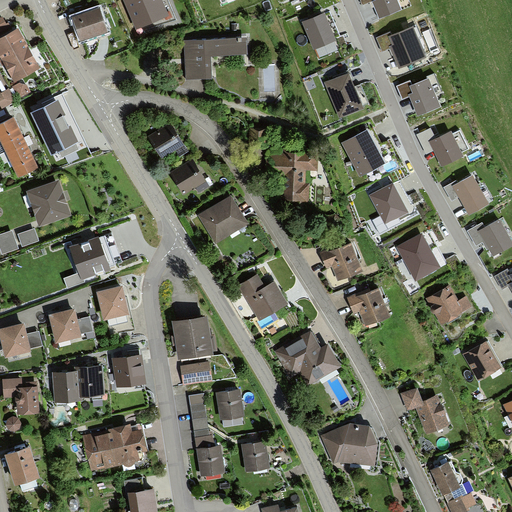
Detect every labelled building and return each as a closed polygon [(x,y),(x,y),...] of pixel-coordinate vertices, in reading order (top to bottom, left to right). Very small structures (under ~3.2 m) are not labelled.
[(125,0),(137,27),(169,14),(163,0),(125,0)] [(399,0),(360,0),(362,4),(371,0),(373,3),(378,16),(402,7),(399,0)] [(99,3),(72,13),(77,24),(81,36),(107,27),(99,3)] [(337,39),(324,10),(311,16),(302,20),(314,48),(337,39)] [(0,32),(9,27),(2,15),(0,16),(0,32)] [(428,53),(414,22),(392,31),(391,29),(376,36),(382,51),(390,47),(393,53),(399,66),(428,53)] [(40,65),(19,25),(0,35),(0,52),(2,57),(0,57),(0,59),(3,65),(6,63),(15,78),(40,65)] [(246,34),(182,38),(185,79),(210,77),(209,53),(247,51),(246,34)] [(157,52),(144,51),(144,63),(157,64),(157,52)] [(324,79),(340,115),(364,104),(348,68),(324,79)] [(441,103),(429,74),(412,81),(410,78),(396,84),(402,97),(410,94),(413,103),(418,113),(441,103)] [(26,83),(19,81),(12,85),(19,98),(31,92),(26,83)] [(0,102),(3,107),(16,100),(9,88),(2,91),(0,88),(0,102)] [(79,136),(58,94),(31,107),(52,148),(57,146),(61,155),(79,147),(75,138),(79,136)] [(38,164),(14,113),(0,119),(0,134),(2,139),(13,162),(18,174),(38,164)] [(171,121),(150,134),(162,156),(184,143),(171,121)] [(386,158),(369,126),(343,140),(360,171),(386,158)] [(454,131),(452,127),(430,139),(434,147),(443,164),(464,153),(462,149),(469,145),(460,128),(454,131)] [(389,161),(395,158),(400,168),(412,163),(399,135),(381,143),(389,161)] [(284,155),(271,154),(271,173),(284,173),(284,197),(300,198),(299,200),(310,201),(311,182),(306,182),(307,169),(317,169),(318,149),(284,148),(284,155)] [(193,157),(171,170),(184,193),(207,180),(193,157)] [(490,200),(472,171),(458,179),(457,177),(443,185),(451,199),(459,195),(469,212),(490,200)] [(71,212),(58,177),(27,187),(40,223),(57,217),(71,212)] [(410,208),(394,179),(369,193),(388,227),(401,220),(398,215),(410,208)] [(212,205),(199,213),(215,240),(248,221),(231,194),(212,205)] [(511,241),(511,236),(500,217),(485,225),(482,221),(468,229),(476,243),(484,239),(486,241),(493,253),(511,241)] [(34,226),(18,232),(23,245),(39,239),(34,226)] [(0,232),(0,247),(2,252),(18,247),(11,229),(0,232)] [(423,234),(422,231),(397,246),(416,278),(441,264),(440,261),(446,258),(438,244),(429,230),(423,234)] [(99,231),(70,242),(73,252),(71,253),(78,271),(64,276),(68,286),(84,279),(83,276),(100,270),(111,266),(110,264),(115,262),(105,233),(100,235),(99,231)] [(351,237),(321,251),(327,266),(332,264),(338,278),(364,267),(351,237)] [(511,270),(511,271),(508,267),(495,275),(503,289),(510,284),(511,286),(511,287),(511,270)] [(256,272),(239,283),(259,317),(287,301),(274,279),(264,285),(256,272)] [(122,282),(98,288),(105,316),(130,309),(122,282)] [(450,283),(426,295),(431,304),(431,306),(431,308),(433,309),(435,311),(436,313),(440,322),(472,304),(466,293),(458,297),(450,283)] [(349,297),(355,312),(359,310),(364,322),(389,312),(378,285),(366,290),(349,297)] [(74,305),(49,311),(57,340),(82,333),(82,331),(93,328),(90,314),(78,318),(74,305)] [(207,311),(173,316),(176,341),(179,356),(213,350),(207,311)] [(25,320),(0,325),(0,331),(5,355),(32,349),(32,347),(44,344),(40,328),(28,330),(25,320)] [(311,329),(276,349),(291,374),(301,368),(310,383),(342,364),(328,341),(321,345),(311,329)] [(486,338),(463,351),(478,377),(501,364),(486,338)] [(141,350),(113,356),(118,383),(146,378),(141,350)] [(209,361),(180,365),(184,385),(213,380),(209,361)] [(78,369),(54,370),(55,399),(78,398),(77,393),(102,392),(101,363),(78,364),(78,369)] [(4,378),(5,396),(16,395),(17,412),(38,411),(38,397),(37,383),(21,384),(21,377),(4,378)] [(418,385),(400,392),(406,407),(416,403),(426,430),(449,421),(438,392),(423,397),(418,385)] [(241,386),(216,389),(220,417),(223,417),(224,424),(243,422),(242,414),(245,414),(241,386)] [(204,392),(190,394),(196,446),(215,444),(214,433),(210,434),(204,392)] [(511,397),(503,402),(511,417),(511,397)] [(13,415),(8,417),(6,423),(9,428),(15,430),(20,427),(21,422),(19,417),(13,415)] [(97,431),(82,435),(92,469),(123,461),(124,462),(128,463),(133,462),(135,460),(135,458),(142,457),(143,455),(149,453),(142,425),(133,428),(131,419),(108,425),(109,429),(98,432),(97,431)] [(320,435),(333,460),(337,458),(375,464),(379,439),(369,422),(350,420),(320,435)] [(265,438),(241,442),(246,469),(270,465),(265,438)] [(17,447),(6,450),(15,482),(40,474),(30,443),(17,447)] [(215,444),(196,446),(200,474),(225,471),(221,443),(215,444)] [(449,458),(431,466),(437,480),(443,492),(444,491),(449,500),(448,501),(453,511),(460,511),(478,504),(472,491),(465,494),(449,458)] [(126,497),(130,497),(131,511),(157,511),(157,508),(155,484),(141,486),(140,478),(124,480),(126,497)] [(278,503),(262,507),(263,511),(299,511),(297,505),(280,509),(278,503)]
